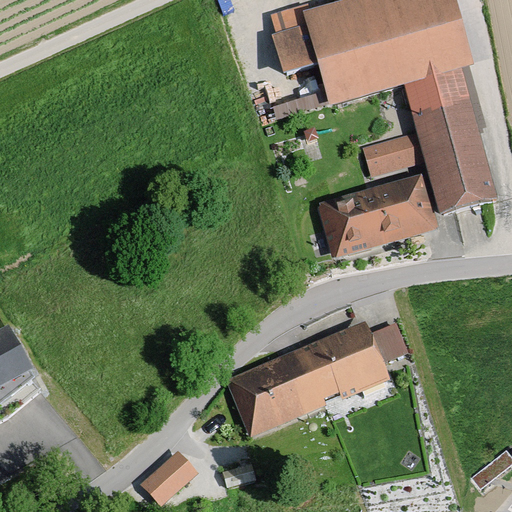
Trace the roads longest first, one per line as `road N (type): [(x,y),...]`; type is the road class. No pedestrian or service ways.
road 1 (residential): [(511,263),(400,277),(270,331),(70,511)]
road 2 (track): [(0,69),(156,0)]
